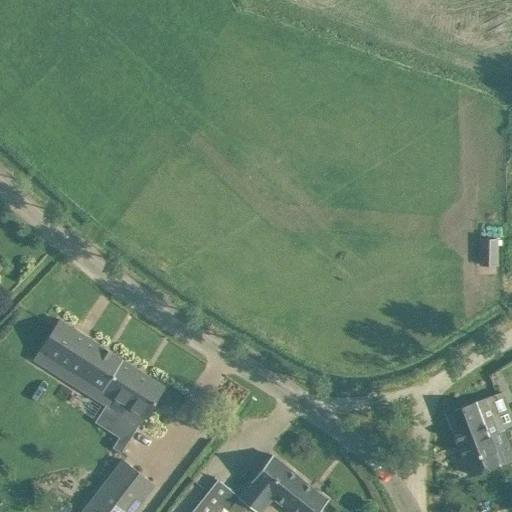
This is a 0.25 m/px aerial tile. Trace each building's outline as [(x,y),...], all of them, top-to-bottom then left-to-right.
[(498,263),(498,237),(479,236),(479,263),(498,263)] [(165,386),(59,319),(34,359),(139,426),(165,386)] [(0,376),(11,366),(0,355),(0,376)] [(447,412),(459,445),(502,429),(490,396),(447,412)] [(511,458),(511,455),(502,429),(459,445),(470,474),(511,458)] [(242,511),(249,505),(257,511),(261,511),(273,497),(285,506),(292,511),(318,511),(328,499),(272,454),(260,470),(239,496),(231,489),(231,488),(230,487),(229,488),(221,481),(222,481),(220,480),(215,476),(215,477),(218,479),(208,491),(191,511),(242,511)] [(132,511),(154,484),(122,459),(81,511),(132,511)]
